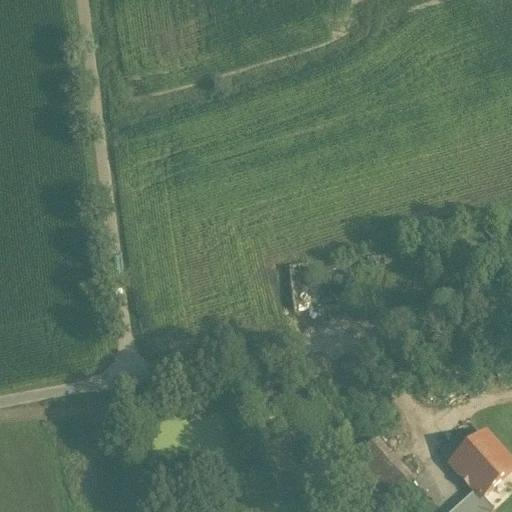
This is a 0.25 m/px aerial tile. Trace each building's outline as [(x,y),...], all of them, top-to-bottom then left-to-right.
[(492,259),(492,254),(492,250),(490,245),(485,239),(482,236),(477,234),(473,233),(470,233),(463,235),(459,238),(456,241),(452,247),(451,255),(451,260),(453,265),(459,271),(466,274),(473,275),(480,273),(484,271),(487,268),(491,262),(492,259)] [(286,273),(292,329),(424,316),(418,260),(286,273)] [(511,468),(485,438),(451,468),(475,495),(481,502),(482,501),(511,474),(511,468)] [(376,444),(356,461),(392,501),(407,488),(399,479),(405,473),(384,450),(376,444)] [(379,511),(392,501),(356,461),(343,472),(378,511),(379,511)] [(475,495),(456,511),(491,511),(482,501),(481,502),(475,495)]
